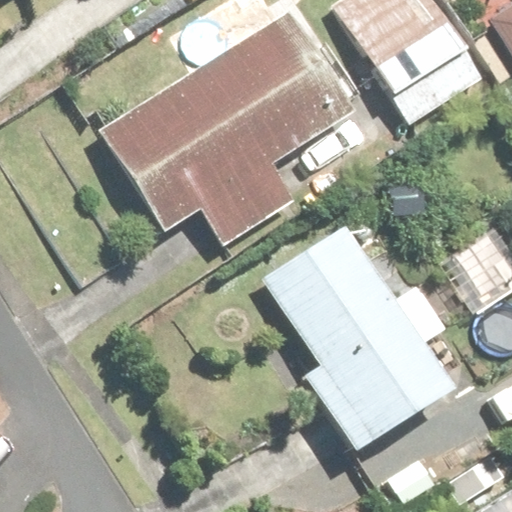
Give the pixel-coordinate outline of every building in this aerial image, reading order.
[(344,130),(281,30),(262,0),(248,0),(172,48),(195,84),(98,144),(161,244),(197,221),(219,255),(287,212),(266,178),(344,130)] [(475,90),(439,36),(371,81),(407,135),(475,90)] [(341,239),(260,289),(315,378),(299,387),(347,465),(363,455),(381,485),(431,454),(411,423),(443,403),(426,376),(428,376),(432,375),(435,374),(439,372),(442,370),(444,367),(446,364),(447,360),(448,356),(448,352),(447,349),(446,345),(444,342),(442,339),(439,336),(436,335),(432,333),(428,333),(425,332),(421,333),(417,334),(414,336),(411,339),(409,342),(407,345),(341,239)] [(477,308),(511,283),(487,247),(452,272),(477,308)] [(511,283),(477,308),(506,350),(511,345),(511,283)] [(511,511),(511,507),(510,503),(495,511),(511,511)]
